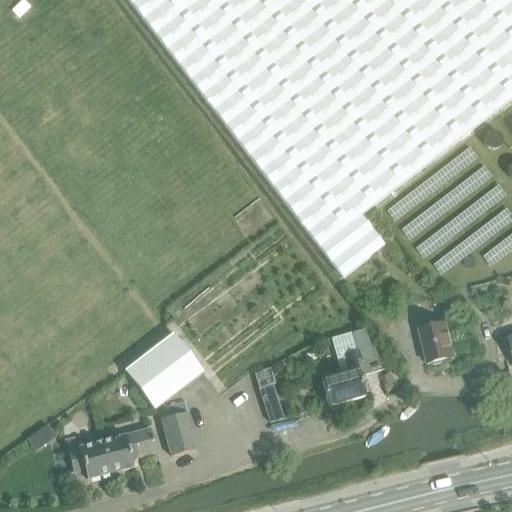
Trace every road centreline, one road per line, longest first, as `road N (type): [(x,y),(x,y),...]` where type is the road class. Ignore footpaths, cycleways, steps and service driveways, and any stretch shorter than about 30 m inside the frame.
road 1 (unclassified): [(71,511),(354,429),(423,382),(489,381)]
road 2 (primary): [(359,511),(511,473)]
